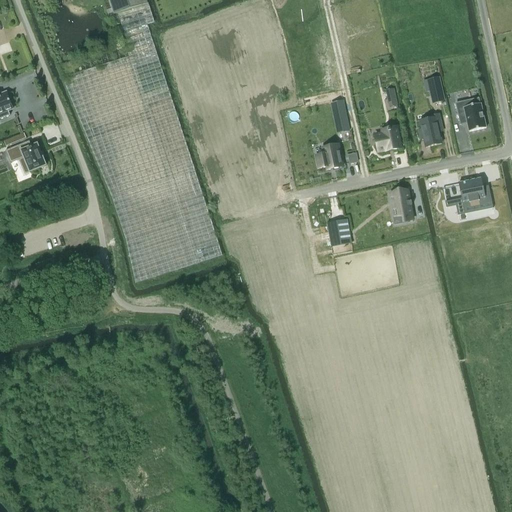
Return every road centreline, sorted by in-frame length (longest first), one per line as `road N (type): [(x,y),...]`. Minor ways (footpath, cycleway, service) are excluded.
road 1 (unclassified): [(105,259),(85,175),(15,0)]
road 2 (residential): [(330,189),(511,151)]
road 3 (residential): [(511,146),(481,0)]
